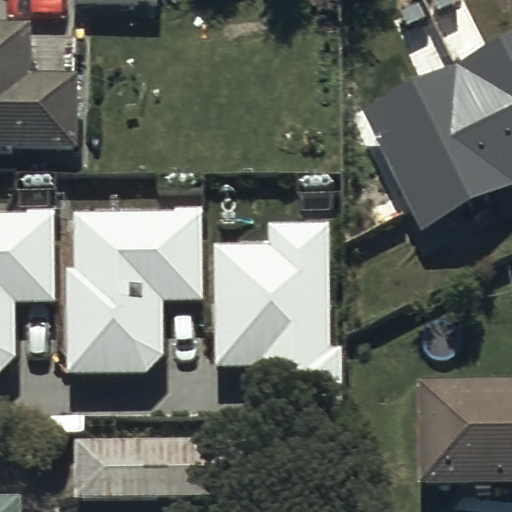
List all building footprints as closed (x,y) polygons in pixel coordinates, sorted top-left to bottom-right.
[(159,0),(73,0),(73,13),(159,16),(159,0)] [(511,35),(363,109),(422,229),(511,184),(511,35)] [(0,39),(0,163),(79,165),(80,91),(34,90),(35,40),(0,39)] [(203,209),(75,210),(75,265),(67,265),(68,370),(147,370),(165,352),(164,299),(203,299),(203,209)] [(54,211),(0,211),(0,370),(16,354),(16,302),(55,301),(54,211)] [(271,243),(215,243),(215,363),(256,363),(256,408),(345,408),(345,345),(329,345),(329,221),(271,220),(271,243)] [(511,397),(423,396),(423,405),(421,496),(511,497),(511,397)] [(246,511),(247,454),(79,452),(77,511),(246,511)]
